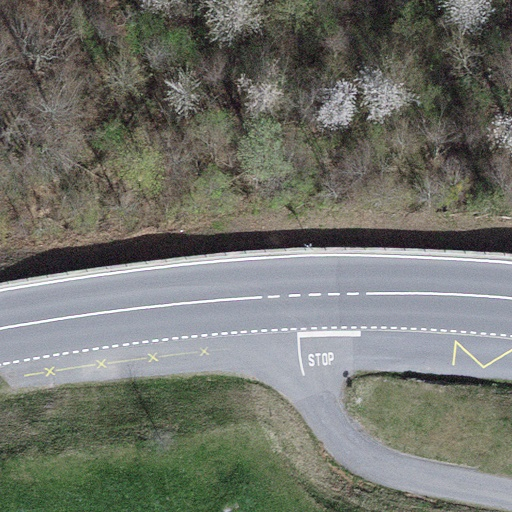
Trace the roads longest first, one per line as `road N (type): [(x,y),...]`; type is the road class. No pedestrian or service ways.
road 1 (residential): [(294,295),(306,388),(347,447),(375,466),(511,498)]
road 2 (primary): [(294,295),(0,329)]
road 3 (primary): [(511,300),(294,295)]
